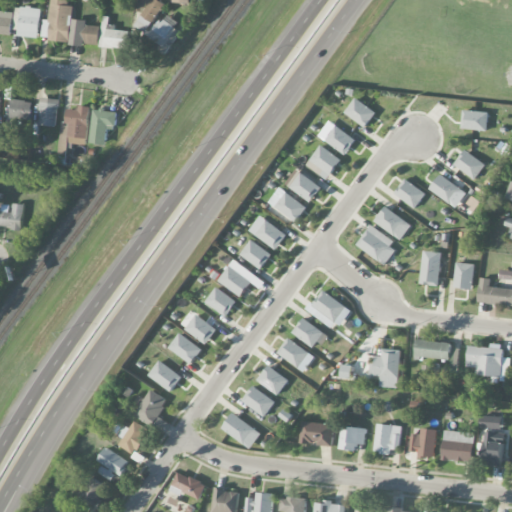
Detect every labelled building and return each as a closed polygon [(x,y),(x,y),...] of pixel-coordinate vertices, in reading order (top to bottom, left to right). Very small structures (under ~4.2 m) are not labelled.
[(150,0),(134,25),(146,33),(165,3),(160,0),(150,0)] [(0,34),(12,35),(13,12),(0,11),(0,34)] [(165,55),(181,34),(174,28),(178,22),(167,13),(146,40),(165,55)] [(129,49),(130,29),(109,28),(110,17),(102,16),(101,47),(129,49)] [(87,20),(72,20),(71,44),(99,45),(100,26),(87,25),(87,20)] [(58,99),(40,98),(39,125),(57,126),(58,99)] [(377,111),(355,98),(345,114),(367,127),(377,111)] [(30,120),(32,102),(12,99),(10,117),(30,120)] [(61,121),(57,156),(67,157),(68,143),(86,145),(91,107),(78,105),(78,110),(68,109),(66,122),(61,121)] [(106,145),(109,126),(116,127),(119,112),(95,108),(90,143),(106,145)] [(462,129),(488,130),(489,112),(463,111),(462,129)] [(346,155),(356,140),(336,125),(325,140),(346,155)] [(331,175),(342,160),(321,145),(307,165),(321,175),(324,170),(331,175)] [(454,165),(475,180),(486,165),(465,150),(454,165)] [(322,188),(297,169),(286,184),(311,203),(322,188)] [(458,207),(467,191),(439,175),(430,191),(458,207)] [(395,194),(415,209),(426,194),(406,179),(395,194)] [(307,206),(285,193),(276,209),(298,222),(307,206)] [(0,215),(0,227),(22,229),(24,204),(11,203),(11,206),(1,205),(0,215)] [(412,223),(384,207),(375,224),(404,239),(412,223)] [(287,234),(266,220),(255,235),(276,250),(287,234)] [(391,247),(395,240),(370,225),(357,247),(387,265),(396,250),(391,247)] [(272,254),(251,240),(241,255),(262,269),(272,254)] [(259,279),(235,259),(219,280),(242,299),(259,279)] [(442,261),(423,259),(420,284),(439,286),(442,261)] [(454,288),(473,290),(475,264),(457,262),(454,288)] [(511,288),(491,286),(492,279),(481,278),(478,302),(511,305),(511,288)] [(206,302),(227,317),(237,302),(217,287),(206,302)] [(320,310),(315,316),(336,331),(351,310),(324,291),(313,305),(320,310)] [(186,329),(206,344),(217,330),(197,314),(186,329)] [(327,335),(304,318),(293,333),(316,350),(327,335)] [(170,348),(192,364),(203,349),(180,333),(170,348)] [(310,351),(287,338),(278,355),(301,367),(310,351)] [(416,357),(451,359),(452,342),(417,341),(416,357)] [(477,377),(509,378),(510,358),(503,357),(503,344),(491,344),(491,347),(469,346),(468,367),(477,368),(477,377)] [(401,350),(383,349),(383,356),(373,356),(372,377),(400,377),(401,350)] [(149,377),(173,391),(183,375),(159,361),(149,377)] [(278,396),(290,381),(269,365),(258,380),(278,396)] [(277,402),(253,386),(243,402),(266,417),(277,402)] [(135,416),(161,431),(165,426),(157,421),(169,400),(151,390),(146,399),(139,395),(135,402),(140,406),(135,416)] [(223,430),(253,448),(262,432),(232,414),(223,430)] [(124,439),(120,446),(135,455),(150,431),(135,421),(130,429),(124,425),(118,435),(124,439)] [(333,446),(334,424),(302,423),(301,443),(318,443),(318,445),(333,446)] [(399,454),(402,427),(378,424),(374,451),(399,454)] [(366,428),(341,427),(340,450),(357,450),(357,444),(365,445),(366,428)] [(410,451),(420,452),(419,456),(435,458),(438,430),(422,428),(421,434),(412,433),(410,451)] [(474,461),(475,433),(445,431),(443,460),(474,461)] [(507,434),(486,431),(482,464),(502,466),(507,434)] [(98,461),(121,474),(129,461),(106,448),(98,461)] [(99,474),(112,479),(115,472),(102,466),(99,474)] [(207,484),(179,472),(173,487),(201,499),(207,484)] [(108,487),(93,477),(78,500),(94,510),(108,487)] [(236,511),(240,492),(216,489),(212,511),(236,511)] [(272,511),(273,493),(257,493),(257,498),(247,498),(247,511),(255,511),(272,511)] [(286,511),(305,511),(306,498),(281,497),(281,511),(287,511),(286,511)] [(344,511),(345,503),(315,502),(314,511),(344,511)]
